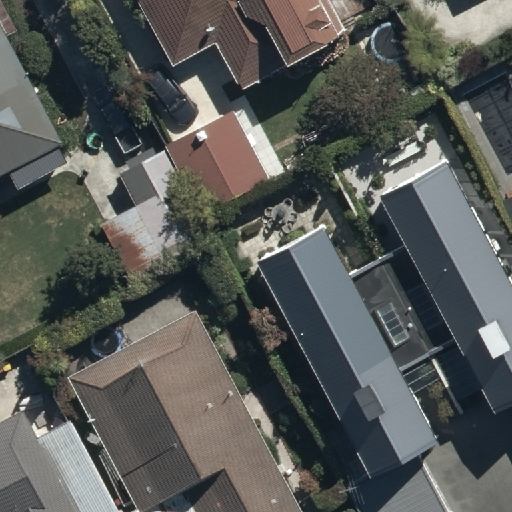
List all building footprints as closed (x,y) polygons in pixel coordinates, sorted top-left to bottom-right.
[(70,145),(2,26),(17,18),(6,0),(0,0),(0,185),(14,178),(24,196),(72,168),(61,150),(70,145)] [(147,0),(184,66),(225,42),(252,91),(353,35),(333,0),(147,0)] [(273,184),(242,121),(179,152),(210,214),(273,184)] [(221,256),(166,150),(122,172),(140,206),(108,222),(146,294),(221,256)] [(412,246),(460,340),(496,411),(511,402),(511,278),(449,157),(384,191),(412,246)] [(406,368),(353,276),(326,224),(265,256),(375,468),(347,482),(362,511),(449,511),(416,448),(441,436),(406,368)] [(460,340),(412,246),(353,276),(406,368),(460,340)] [(42,455),(72,511),(292,511),(196,326),(74,390),(137,511),(113,511),(75,438),(42,455)] [(72,511),(42,455),(29,429),(0,443),(0,511),(72,511)]
